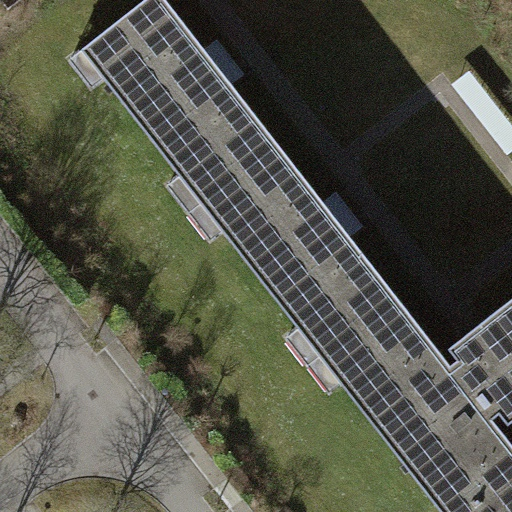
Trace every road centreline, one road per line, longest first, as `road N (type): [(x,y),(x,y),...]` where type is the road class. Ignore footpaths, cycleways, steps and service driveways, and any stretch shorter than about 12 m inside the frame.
road 1 (residential): [(103,404),(0,273)]
road 2 (residential): [(188,511),(103,404)]
road 3 (residential): [(103,404),(0,484)]
